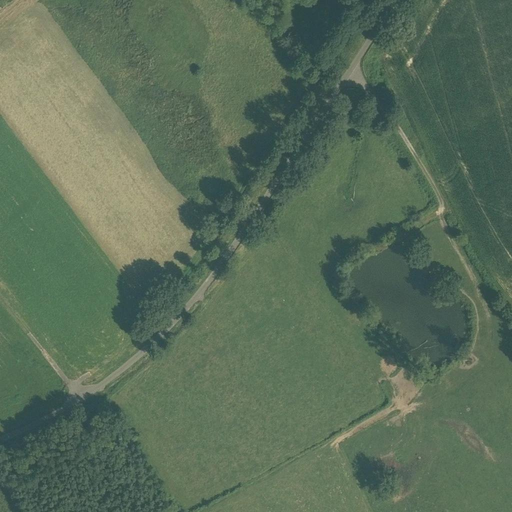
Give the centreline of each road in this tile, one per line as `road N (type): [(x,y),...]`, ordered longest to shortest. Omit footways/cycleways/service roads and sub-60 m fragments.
road 1 (track): [(395,0),(199,293),(81,399)]
road 2 (track): [(68,388),(134,336),(185,275),(365,0)]
road 3 (track): [(349,70),(411,142),(452,217)]
road 4 (track): [(0,300),(81,399)]
